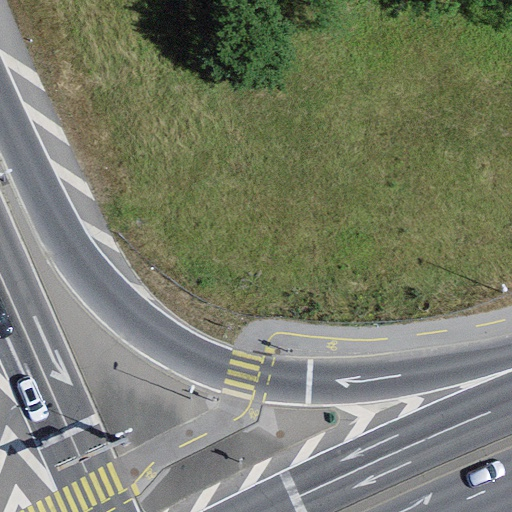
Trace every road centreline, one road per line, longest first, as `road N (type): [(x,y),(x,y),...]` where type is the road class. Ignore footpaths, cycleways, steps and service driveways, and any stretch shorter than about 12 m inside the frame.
road 1 (motorway): [(511,382),(287,381),(242,376),(187,356),(132,320),(82,267),(0,100)]
road 2 (secondary): [(511,404),(268,511)]
road 3 (motorway): [(0,303),(104,511)]
